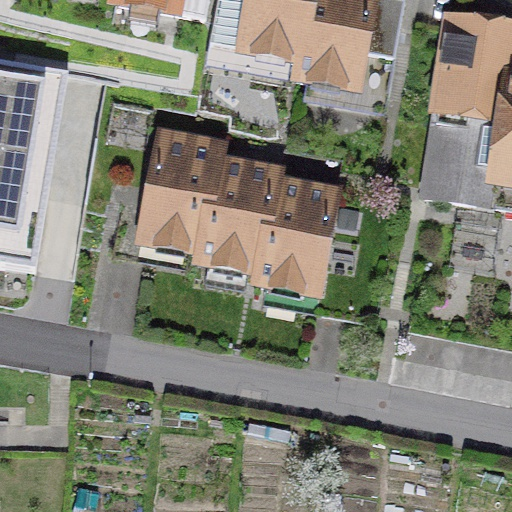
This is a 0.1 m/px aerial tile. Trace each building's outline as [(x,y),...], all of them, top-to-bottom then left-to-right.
[(115,0),(115,6),(202,22),(206,0),(115,0)] [(300,65),(313,0),(221,0),(212,47),(300,65)] [(368,0),(313,0),(300,65),(296,86),(380,104),(401,7),(368,0)] [(511,36),(444,25),(427,130),(492,140),(501,85),(511,86),(511,36)] [(492,140),(511,143),(511,86),(501,85),(492,140)] [(68,103),(0,92),(0,272),(27,278),(68,103)] [(198,264),(215,163),(218,146),(159,136),(139,254),(198,264)] [(511,143),(492,140),(481,210),(511,215),(511,143)] [(252,288),(269,189),(272,173),(215,163),(198,264),(195,279),(252,288)] [(269,189),(252,288),(250,302),(314,313),(329,223),(333,200),(269,189)] [(390,234),(329,223),(314,313),(374,323),(390,234)] [(451,275),(422,269),(410,327),(440,333),(451,275)] [(480,281),(451,275),(440,333),(468,339),(480,281)] [(509,287),(480,281),(468,339),(497,345),(509,287)] [(511,287),(509,287),(497,345),(511,348),(511,287)]
